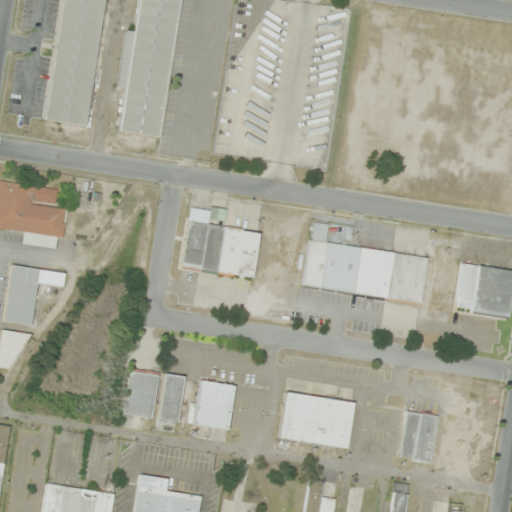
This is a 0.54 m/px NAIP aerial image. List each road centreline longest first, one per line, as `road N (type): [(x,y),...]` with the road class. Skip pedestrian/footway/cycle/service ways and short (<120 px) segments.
road 1 (residential): [(0,149),(511,226)]
road 2 (residential): [(158,315),(511,370)]
road 3 (residential): [(181,175),(158,315)]
